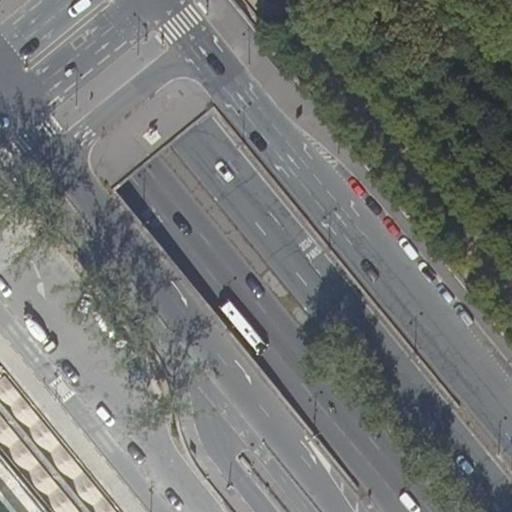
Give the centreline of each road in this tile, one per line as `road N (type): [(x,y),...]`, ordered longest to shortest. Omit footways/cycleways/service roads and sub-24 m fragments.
road 1 (primary): [(1,0),(415,511)]
road 2 (primary): [(511,495),(84,0)]
road 3 (primary): [(511,415),(198,45)]
road 4 (primary): [(57,158),(334,511)]
road 5 (primary): [(198,45),(57,158)]
road 6 (secondary): [(0,90),(109,0)]
